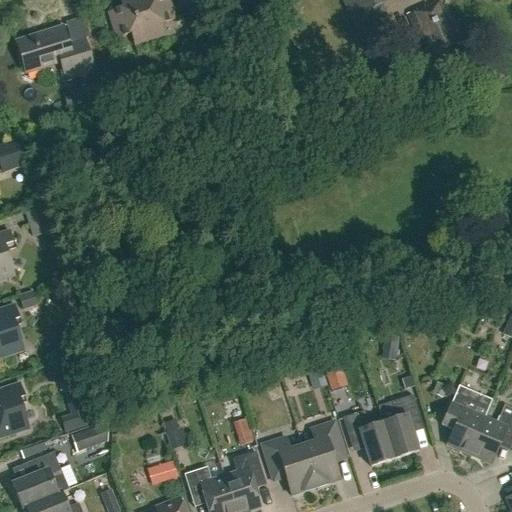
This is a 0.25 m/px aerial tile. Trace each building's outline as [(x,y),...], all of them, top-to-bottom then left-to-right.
[(118,0),(121,9),(107,13),(116,40),(130,36),(133,46),(163,37),(160,26),(174,22),(166,0),(118,0)] [(391,0),(340,0),(348,18),(391,0)] [(457,49),(437,3),(412,13),(432,60),(457,49)] [(68,46),(62,28),(15,43),(25,75),(59,64),(64,81),(94,72),(84,41),(68,46)] [(212,33),(196,38),(204,63),(220,58),(212,33)] [(107,97),(103,83),(63,95),(68,109),(88,103),(90,109),(99,106),(97,100),(107,97)] [(23,166),(14,141),(0,145),(0,174),(23,166)] [(48,233),(39,208),(23,214),(31,239),(48,233)] [(15,249),(9,232),(0,235),(0,281),(14,277),(6,252),(15,249)] [(20,325),(14,306),(13,307),(13,309),(0,312),(0,359),(23,352),(15,327),(20,325)] [(330,356),(318,360),(329,394),(341,390),(330,356)] [(26,404),(19,385),(18,385),(19,387),(0,393),(0,439),(29,431),(20,406),(26,404)] [(492,402),(479,396),(458,387),(444,418),(456,423),(446,446),(468,456),(484,419),(492,402)] [(382,424),(394,460),(417,453),(409,427),(421,423),(412,397),(390,404),(395,420),(382,424)] [(68,416),(58,420),(63,435),(90,425),(81,401),(65,407),(68,416)] [(496,424),(484,419),(468,456),(490,466),(500,442),(511,447),(511,445),(511,410),(503,406),(496,424)] [(394,460),(382,424),(369,428),(364,412),(342,419),(350,446),(362,442),(370,468),(394,460)] [(234,425),(240,448),(256,444),(250,420),(234,425)] [(314,443),(301,447),(315,490),(339,482),(331,457),(344,453),(334,423),(310,431),(314,443)] [(70,447),(76,463),(107,453),(101,437),(70,447)] [(315,490),(301,447),(289,451),(285,439),(261,446),(270,477),(283,473),(291,497),(315,490)] [(223,478),(233,511),(245,511),(259,508),(250,481),(262,477),(255,453),(231,461),(236,474),(223,478)] [(21,510),(60,494),(68,491),(53,454),(28,464),(33,477),(11,486),(21,510)] [(207,511),(233,511),(223,478),(211,482),(206,469),(183,476),(191,500),(202,496),(207,511)] [(66,509),(60,494),(21,510),(25,509),(26,511),(80,511),(78,505),(66,509)] [(183,511),(179,500),(156,510),(156,511),(183,511)]
